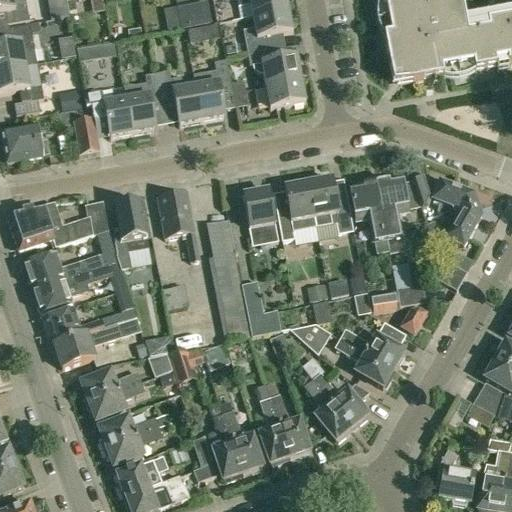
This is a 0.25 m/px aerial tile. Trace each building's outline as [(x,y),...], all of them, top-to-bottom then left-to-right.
[(0,0),(0,16),(5,16),(7,28),(29,24),(25,1),(13,3),(12,0),(0,0)] [(65,0),(46,0),(51,24),(69,21),(68,15),(66,5),(65,0)] [(285,0),(236,0),(241,22),(252,20),(288,13),(285,0)] [(511,21),(466,30),(460,0),(376,0),(389,71),(412,87),(511,68),(511,21)] [(75,3),(66,5),(68,15),(77,14),(75,3)] [(197,9),(201,28),(210,27),(206,7),(197,9)] [(267,41),(272,40),(292,36),(288,13),(252,20),(255,32),(243,34),(247,57),(269,53),(267,41)] [(38,27),(30,28),(32,36),(39,35),(38,27)] [(37,67),(35,55),(30,28),(8,32),(11,48),(0,50),(0,74),(25,70),(37,67)] [(141,32),(128,33),(129,42),(142,40),(141,32)] [(271,65),(269,53),(247,57),(250,70),(252,69),(253,73),(259,78),(263,77),(265,90),(301,84),(297,61),(271,65)] [(92,68),(89,54),(76,56),(79,70),(92,68)] [(214,66),(215,74),(193,79),(195,90),(202,126),(225,122),(220,96),(232,94),(231,90),(226,64),(214,66)] [(37,67),(25,70),(0,74),(0,98),(19,94),(22,107),(14,108),(16,120),(40,116),(38,104),(44,103),(39,78),(37,67)] [(202,126),(195,90),(183,93),(181,81),(170,83),(169,75),(157,77),(162,107),(174,105),(179,130),(202,126)] [(150,109),(162,107),(157,77),(145,79),(146,87),(124,91),(126,103),(132,139),(155,134),(150,109)] [(265,90),(266,94),(270,113),(305,107),(301,84),(265,90)] [(231,90),(232,94),(235,112),(248,109),(244,87),(231,90)] [(59,97),(62,116),(85,112),(82,93),(59,97)] [(126,103),(114,105),(112,94),(84,99),(86,113),(91,112),(93,120),(105,118),(109,143),(132,139),(126,103)] [(99,158),(93,120),(91,112),(86,113),(58,118),(61,130),(73,128),(79,162),(99,158)] [(37,130),(1,137),(7,167),(49,159),(47,145),(40,146),(37,130)] [(413,186),(421,210),(421,211),(427,209),(431,200),(424,181),(413,185),(413,186)] [(406,255),(398,216),(408,214),(408,213),(421,210),(413,186),(403,188),(402,182),(375,187),(386,238),(387,246),(388,246),(390,258),(406,255)] [(336,206),(335,203),(332,183),(308,188),(314,221),(316,231),(337,227),(339,239),(353,236),(347,203),(336,206)] [(387,246),(386,238),(375,187),(349,192),(355,224),(369,221),(375,249),(387,246)] [(476,211),(473,200),(439,187),(433,205),(440,208),(438,215),(443,217),(442,220),(443,223),(476,211)] [(316,231),(314,221),(308,188),(284,192),(288,214),(277,217),(282,245),(294,243),(293,235),(316,231)] [(266,249),(278,247),(274,228),(275,228),(269,195),(243,200),(250,240),(264,238),(266,249)] [(199,264),(191,218),(187,198),(157,204),(164,243),(185,240),(190,265),(199,264)] [(148,252),(140,207),(137,208),(134,205),(128,207),(125,210),(114,212),(117,233),(113,234),(117,261),(116,260),(120,275),(131,273),(128,256),(148,252)] [(94,240),(93,238),(109,235),(103,206),(87,209),(90,223),(62,232),(54,208),(42,210),(11,216),(7,223),(18,256),(41,249),(41,248),(52,244),(55,252),(94,240)] [(446,240),(445,242),(463,252),(480,221),(476,211),(443,223),(426,228),(428,236),(437,234),(446,240)] [(251,340),(240,287),(228,223),(206,226),(212,260),(209,261),(225,346),(251,340)] [(31,295),(85,277),(103,271),(99,260),(60,273),(55,258),(23,269),(31,295)] [(88,294),(86,288),(110,280),(107,270),(103,271),(85,277),(31,295),(40,320),(72,309),(69,300),(88,294)] [(350,284),(352,298),(365,296),(363,282),(350,284)] [(240,287),(251,340),(279,335),(276,314),(263,316),(257,284),(240,287)] [(307,292),(310,306),(327,303),(324,288),(307,292)] [(399,313),(426,310),(424,291),(397,294),(399,313)] [(372,299),(375,316),(397,313),(394,296),(372,299)] [(354,301),(358,319),(371,317),(367,298),(354,301)] [(41,325),(50,350),(54,349),(103,332),(116,327),(136,321),(133,312),(101,323),(79,331),(73,314),(41,325)] [(426,318),(419,313),(411,316),(401,332),(414,339),(426,318)] [(103,332),(54,349),(62,373),(94,362),(90,351),(103,346),(104,348),(121,342),(116,327),(103,332)] [(405,339),(384,327),(377,337),(399,350),(405,339)] [(286,333),(301,346),(319,360),(331,339),(312,328),(286,333)] [(340,344),(393,374),(397,366),(400,367),(405,359),(402,358),(403,356),(376,341),(371,349),(345,335),(340,344)] [(280,337),(268,342),(278,364),(290,359),(289,356),(280,337)] [(148,361),(162,358),(158,342),(145,345),(148,361)] [(389,382),(393,374),(340,344),(335,352),(361,367),(356,377),(383,392),(383,390),(386,392),(391,383),(389,382)] [(135,349),(139,362),(148,359),(144,346),(135,349)] [(493,363),(511,374),(511,350),(505,346),(499,356),(496,357),(493,363)] [(203,356),(210,376),(231,368),(223,348),(203,356)] [(205,365),(200,351),(167,358),(177,387),(197,382),(193,369),(205,365)] [(511,374),(493,363),(489,370),(491,372),(485,382),(511,398),(511,397),(511,374)] [(86,408),(141,387),(137,378),(114,387),(110,377),(81,388),(85,398),(83,401),(86,408)] [(340,401),(321,378),(313,385),(352,432),(358,426),(360,428),(367,422),(366,420),(367,419),(358,407),(369,398),(358,390),(350,397),(348,395),(340,401)] [(344,438),(352,432),(313,385),(305,392),(324,414),(315,421),(335,445),(337,443),(339,445),(346,439),(344,438)] [(141,387),(86,408),(89,415),(92,416),(96,426),(125,415),(121,406),(145,397),(141,387)] [(274,417),(289,461),(297,459),(298,461),(307,458),(306,456),(309,455),(299,425),(288,429),(274,387),(265,391),(274,417)] [(485,387),(473,409),(496,423),(504,398),(485,387)] [(274,417),(265,391),(264,388),(254,391),(269,435),(259,439),(269,468),(271,467),(272,470),(281,467),(280,464),(289,461),(274,417)] [(242,478),(219,409),(218,406),(208,409),(218,437),(208,440),(223,484),(225,484),(225,486),(235,483),(234,481),(242,478)] [(228,406),(219,409),(242,478),(250,475),(251,477),(261,474),(259,471),(261,471),(252,441),(242,445),(229,406),(228,406)] [(167,418),(155,423),(159,432),(171,427),(167,418)] [(104,454),(158,432),(155,423),(131,432),(127,422),(99,433),(103,444),(101,447),(104,454)] [(158,432),(104,454),(106,460),(109,461),(113,472),(142,460),(139,451),(162,442),(158,432)] [(192,446),(201,471),(213,466),(204,442),(192,446)] [(0,477),(17,471),(15,465),(11,464),(7,453),(0,455),(0,477)] [(452,475),(453,466),(457,460),(448,455),(439,469),(435,491),(440,492),(439,502),(469,508),(475,479),(452,475)] [(498,511),(508,458),(498,456),(495,472),(486,471),(482,483),(477,511),(498,511)] [(511,511),(511,458),(508,458),(498,511),(511,511)] [(162,487),(158,477),(168,474),(163,461),(116,479),(120,490),(118,491),(123,503),(162,487)] [(213,468),(202,471),(190,476),(195,490),(217,482),(213,468)] [(17,471),(0,477),(0,499),(22,491),(18,481),(20,478),(17,471)] [(162,487),(123,503),(126,511),(164,511),(189,502),(181,481),(162,488),(162,487)]
